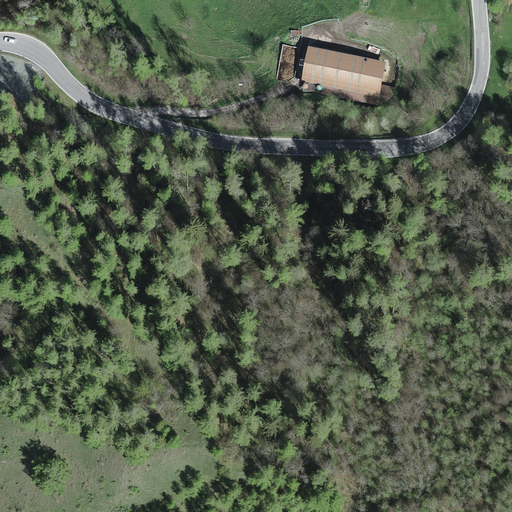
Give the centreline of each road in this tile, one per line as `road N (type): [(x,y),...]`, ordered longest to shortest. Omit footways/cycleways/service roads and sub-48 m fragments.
road 1 (tertiary): [(0,42),(44,58),(90,102),(151,124),(249,145),(381,149),(440,137),(465,115),(481,74),(480,0)]
road 2 (track): [(292,85),(220,110),(152,110),(139,120)]
